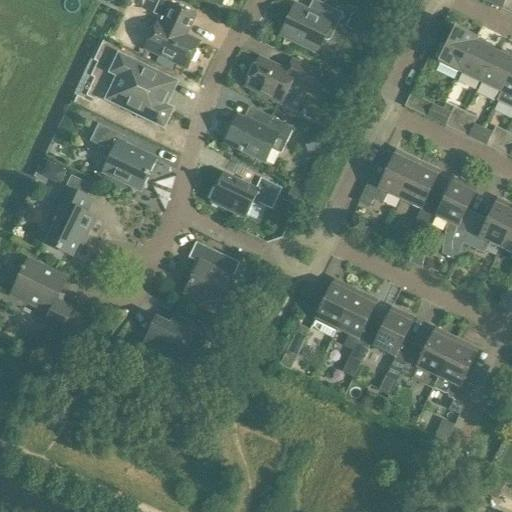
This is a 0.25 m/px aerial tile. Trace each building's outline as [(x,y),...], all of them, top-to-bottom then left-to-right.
[(189,30),(195,16),(161,0),(160,0),(154,14),(161,17),(145,50),(186,70),(190,62),(192,63),(198,51),(196,50),(200,42),(184,35),(187,29),(189,30)] [(506,0),(494,0),(493,5),(502,9),(506,0)] [(343,14),(329,7),(319,2),(314,12),(310,13),(295,6),(281,35),(317,52),(323,40),(326,41),(330,40),(343,14)] [(378,25),(353,13),(346,27),(371,40),(378,25)] [(458,73),(459,73),(476,38),(460,30),(458,34),(453,31),(445,48),(440,45),(434,58),(439,61),(437,64),(458,74),(458,73)] [(477,38),(476,38),(459,73),(480,83),(495,52),(485,47),(487,44),(477,39),(477,38)] [(505,57),(495,52),(480,83),(500,93),(511,68),(511,56),(506,53),(505,57)] [(177,83),(168,79),(119,55),(112,69),(122,74),(110,99),(137,112),(136,114),(164,128),(173,109),(166,106),(177,83)] [(292,61),(287,72),(259,58),(246,87),(281,104),(293,81),(313,91),(321,75),(292,61)] [(511,68),(500,93),(496,103),(511,110),(511,68)] [(342,77),(330,72),(323,86),(335,92),(342,77)] [(411,95),(405,107),(436,121),(442,110),(411,95)] [(294,128),(249,107),(244,118),(239,115),(225,144),(264,163),(271,149),(281,154),(294,128)] [(451,114),(442,110),(436,121),(446,126),(451,114)] [(102,173),(141,192),(157,160),(139,151),(138,153),(127,148),(126,149),(125,138),(98,125),(90,142),(105,149),(101,156),(108,159),(102,173)] [(474,125),(468,137),(477,141),(483,130),(474,125)] [(492,134),(483,130),(477,141),(487,146),(492,134)] [(321,132),(302,138),(307,155),(323,150),(330,136),(321,132)] [(383,202),(387,194),(399,200),(418,161),(397,150),(384,177),(373,172),(358,203),(369,208),(374,198),(383,202)] [(440,171),(418,161),(399,200),(421,210),(415,221),(426,227),(438,203),(427,198),(440,171)] [(66,172),(47,162),(41,176),(59,185),(66,172)] [(256,190),(223,174),(217,185),(215,188),(216,188),(209,202),(245,219),(254,202),(272,210),(282,189),(261,179),(256,190)] [(452,239),(463,244),(474,221),(464,216),(477,189),(454,178),(435,218),(457,228),(452,239)] [(63,188),(46,222),(55,226),(46,244),(72,257),(79,243),(82,245),(95,219),(86,214),(92,202),(63,188)] [(290,203),(297,206),(302,194),(291,189),(288,196),(290,203)] [(485,226),(474,221),(463,244),(483,254),(489,243),(500,249),(511,224),(511,205),(498,199),(485,226)] [(510,259),(511,260),(511,277),(510,282),(511,283),(511,224),(500,249),(511,254),(510,259)] [(199,264),(185,294),(220,310),(234,279),(233,278),(239,264),(196,243),(189,259),(199,264)] [(409,263),(421,269),(424,251),(416,247),(409,263)] [(481,271),(491,274),(496,255),(487,252),(481,271)] [(57,300),(68,279),(28,260),(11,296),(49,314),(44,325),(61,333),(73,308),(57,300)] [(337,330),(356,290),(334,280),(312,327),(320,333),(333,339),(337,330)] [(510,311),(511,306),(511,283),(510,282),(499,306),(510,311)] [(377,301),(356,290),(337,330),(349,336),(344,346),(353,351),(349,358),(360,363),(375,333),(365,328),(377,301)] [(397,381),(401,374),(412,350),(401,345),(414,319),(392,308),(373,347),(395,358),(386,376),(397,381)] [(199,356),(211,330),(176,313),(170,325),(156,318),(143,347),(153,352),(149,360),(173,371),(172,372),(183,377),(194,353),(199,356)] [(299,325),(285,356),(296,361),(310,330),(299,325)] [(432,390),(433,388),(457,339),(435,329),(422,356),(412,350),(401,374),(411,379),(411,380),(432,390)] [(466,376),(478,350),(457,339),(433,388),(445,395),(446,394),(447,395),(447,394),(449,398),(453,400),(449,410),(460,416),(476,381),(466,376)] [(68,344),(64,351),(73,355),(76,347),(68,344)] [(429,410),(421,424),(433,431),(441,417),(429,410)] [(484,485),(501,493),(506,483),(489,475),(484,485)]
